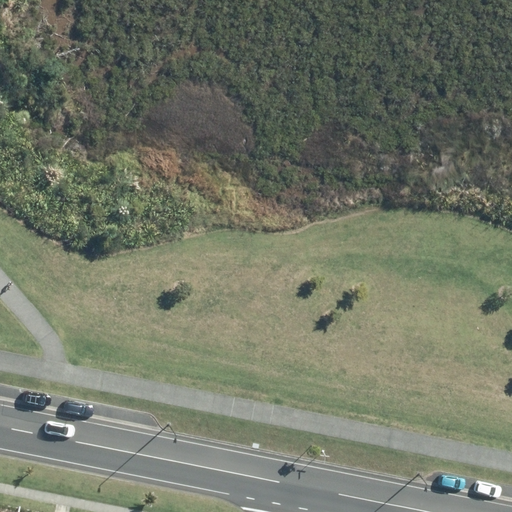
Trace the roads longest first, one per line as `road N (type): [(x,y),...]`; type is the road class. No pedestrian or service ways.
road 1 (secondary): [(300,487),(0,429)]
road 2 (secondary): [(424,511),(300,487)]
